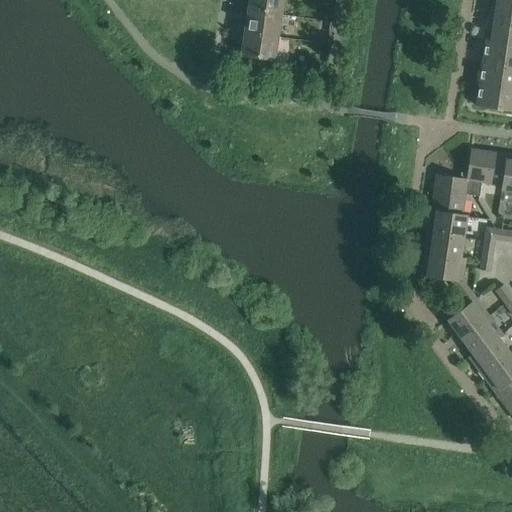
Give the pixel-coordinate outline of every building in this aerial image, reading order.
[(248,0),(247,11),(280,15),(282,0),(248,0)] [(511,1),(501,0),(490,0),(488,20),(511,23),(511,1)] [(234,23),(233,31),(277,38),(280,15),(247,11),(245,25),(234,23)] [(511,23),(488,20),(485,42),(511,45),(511,23)] [(277,38),(233,31),(231,40),(242,41),(240,56),(273,61),(277,38)] [(511,45),(485,42),(481,63),(511,67),(511,45)] [(511,67),(481,63),(478,85),(511,89),(511,67)] [(511,101),(511,89),(478,85),(475,106),(511,111),(511,101)] [(470,150),(465,179),(478,197),(480,183),(500,185),(505,155),(470,150)] [(511,155),(505,155),(500,185),(500,190),(511,192),(511,155)] [(436,175),(431,210),(461,215),(464,195),(478,197),(465,179),(436,175)] [(461,215),(431,210),(428,231),(463,237),(466,215),(461,215)] [(511,242),(511,232),(486,228),(484,240),(494,241),(494,239),(511,242)] [(428,231),(424,253),(460,258),(463,237),(428,231)] [(494,241),(484,240),(480,270),(489,272),(494,241)] [(460,258),(424,253),(421,276),(429,277),(428,283),(442,285),(443,280),(461,282),(464,259),(460,258)] [(463,298),(471,293),(465,285),(458,291),(463,298)] [(511,298),(511,297),(503,285),(495,291),(505,304),(511,298)] [(488,316),(475,299),(446,320),(459,338),(488,316)] [(488,316),(459,338),(472,354),(468,357),(469,358),(498,337),(502,335),(488,316)] [(511,354),(498,337),(469,358),(482,376),(511,354)] [(511,356),(511,354),(482,376),(495,394),(511,380),(511,356)] [(511,380),(495,394),(511,416),(511,380)]
